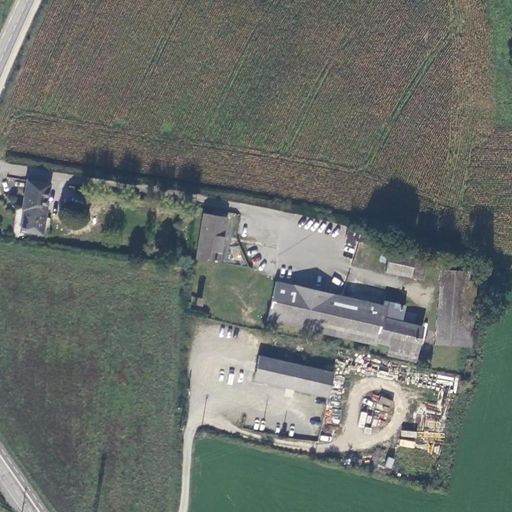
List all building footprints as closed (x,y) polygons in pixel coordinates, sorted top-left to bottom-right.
[(44,218),(49,184),(25,181),(21,210),(24,210),(21,232),(42,235),(42,232),(44,218)] [(225,217),(203,214),(195,257),(217,261),(225,217)] [(345,236),(361,241),(364,233),(348,227),(345,236)] [(380,238),(364,233),(361,241),(377,247),(380,238)] [(424,260),(389,252),(385,271),(420,278),(424,260)] [(473,272),(439,270),(434,342),(469,345),(473,272)] [(403,305),(383,300),(382,305),(275,281),(267,320),(374,344),(374,341),(388,344),(385,354),(413,361),(421,326),(399,321),(403,305)] [(258,356),(253,380),(326,396),(331,372),(258,356)] [(465,360),(462,377),(468,378),(470,361),(465,360)]
